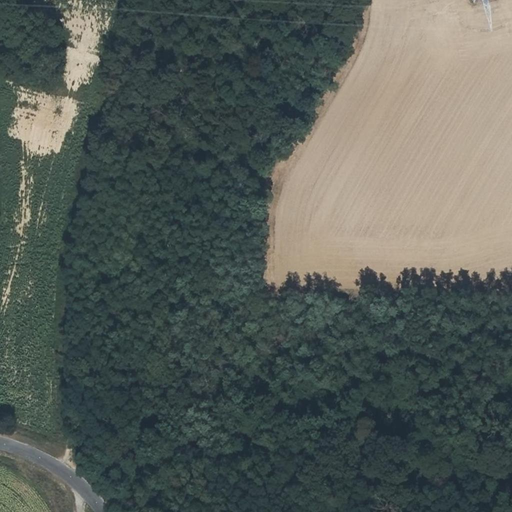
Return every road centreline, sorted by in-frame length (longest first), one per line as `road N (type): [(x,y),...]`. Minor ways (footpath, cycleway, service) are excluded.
road 1 (track): [(66,471),(121,0)]
road 2 (tertiary): [(0,444),(75,476),(106,511)]
